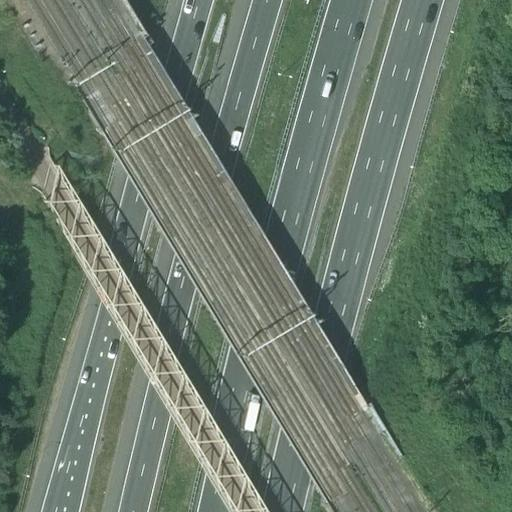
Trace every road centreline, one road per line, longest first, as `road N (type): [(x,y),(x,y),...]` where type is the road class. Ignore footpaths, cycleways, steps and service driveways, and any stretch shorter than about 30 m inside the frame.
road 1 (motorway): [(266,0),(169,329),(130,511)]
road 2 (motorway): [(287,511),(422,0)]
road 3 (motorway): [(199,0),(64,511)]
road 4 (motorway): [(217,511),(351,0)]
road 5 (unclassified): [(45,178),(246,511)]
